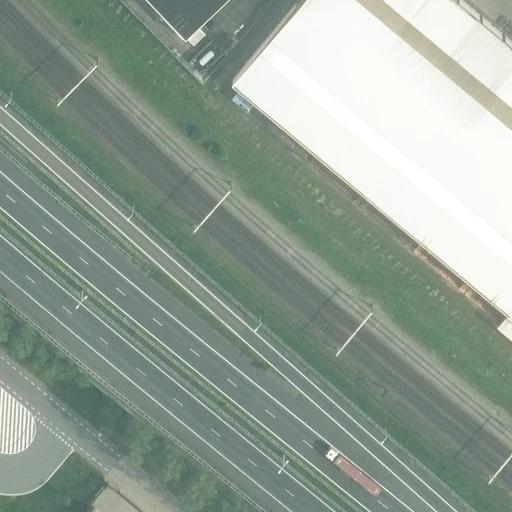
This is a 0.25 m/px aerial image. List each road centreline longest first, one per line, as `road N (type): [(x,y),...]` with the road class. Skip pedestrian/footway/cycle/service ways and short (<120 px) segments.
road 1 (motorway): [(445,511),(0,117)]
road 2 (motorway): [(386,511),(0,192)]
road 3 (motorway): [(0,256),(308,511)]
road 4 (unclassified): [(167,511),(0,370)]
